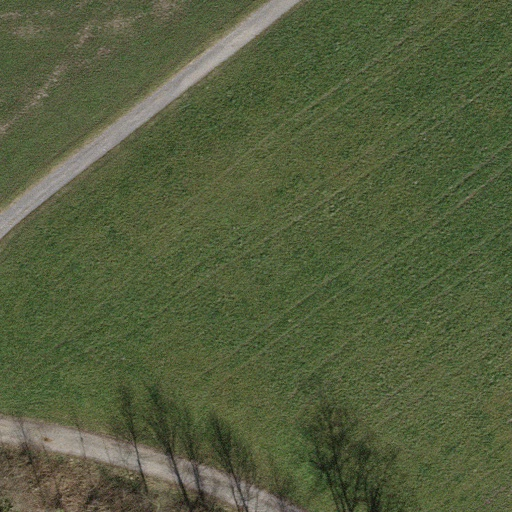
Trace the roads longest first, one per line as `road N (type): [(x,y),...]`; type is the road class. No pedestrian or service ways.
road 1 (track): [(282,0),(0,228)]
road 2 (track): [(276,511),(121,452),(0,430)]
